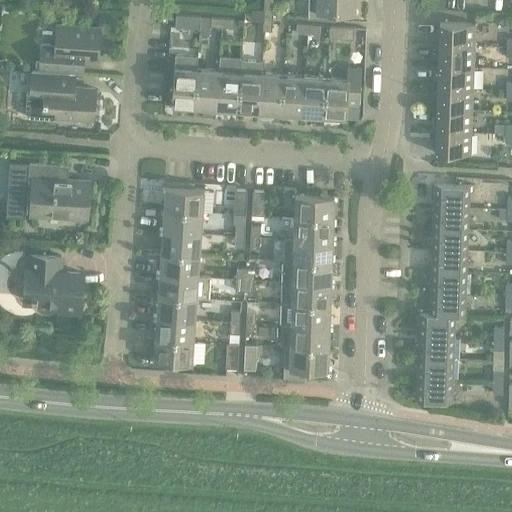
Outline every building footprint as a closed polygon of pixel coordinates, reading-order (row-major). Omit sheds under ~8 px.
[(264,0),(264,8),(273,9),(273,0),(264,0)] [(309,0),(309,18),(335,20),(336,12),(355,13),(355,0),(309,0)] [(264,8),(263,19),(273,20),(273,9),(264,8)] [(176,15),(176,26),(175,27),(200,29),(201,17),(176,15)] [(210,27),(222,28),(223,18),(211,17),(210,27)] [(223,18),(222,28),(233,28),(234,19),(223,18)] [(272,31),(273,20),(263,19),(263,31),(272,31)] [(440,23),(440,45),(475,46),(476,24),(440,23)] [(296,33),(308,34),(309,24),(297,24),(296,33)] [(309,24),(308,34),(320,35),(320,25),(309,24)] [(42,45),(40,70),(83,73),(84,59),(98,60),(100,29),(58,26),(56,46),(42,45)] [(354,40),(355,28),(330,26),(329,38),(354,40)] [(440,45),(439,67),(474,68),(475,46),(440,45)] [(175,67),(172,105),(195,106),(197,69),(198,57),(176,55),(175,67)] [(219,70),(216,108),(238,109),(242,60),(240,60),(240,72),(219,70)] [(242,60),(238,109),(260,111),(262,73),(262,61),(242,60)] [(326,78),(324,116),(346,117),(347,105),(359,106),(362,68),(348,67),(348,79),(326,78)] [(439,67),(438,88),(473,89),(474,68),(439,67)] [(197,69),(195,106),(216,108),(219,70),(197,69)] [(30,118),(43,119),(54,120),(55,117),(94,120),(96,89),(75,88),(76,74),(32,71),(29,94),(27,93),(26,114),(30,118)] [(262,73),(260,111),(281,112),(284,75),(262,73)] [(284,75),(281,112),(302,114),(305,76),(284,75)] [(305,76),(302,114),(324,116),(326,78),(305,76)] [(438,88),(437,110),(472,111),(473,89),(438,88)] [(437,110),(437,131),(472,133),(472,111),(437,110)] [(471,155),(472,133),(437,131),(436,153),(471,155)] [(27,198),(33,198),(32,215),(67,217),(67,220),(87,222),(90,182),(68,180),(69,166),(28,164),(10,161),(7,217),(26,218),(27,198)] [(435,184),(434,207),(469,208),(470,185),(435,184)] [(167,187),(165,209),(203,212),(205,189),(167,187)] [(234,214),(246,215),(247,190),(235,189),(234,214)] [(253,190),(252,215),(264,215),(265,191),(253,190)] [(296,194),(296,217),(334,218),(335,196),(296,194)] [(434,207),(433,228),(468,229),(469,208),(434,207)] [(165,209),(164,231),(201,233),(203,212),(165,209)] [(296,217),(295,239),(333,240),(334,218),(296,217)] [(236,224),(235,236),(245,237),(245,225),(236,224)] [(251,225),(251,237),(260,237),(261,226),(251,225)] [(433,228),(432,249),(468,251),(468,229),(433,228)] [(164,231),(162,252),(200,255),(201,233),(164,231)] [(235,247),(244,248),(245,237),(235,236),(235,247)] [(251,237),(250,248),(259,249),(260,237),(251,237)] [(285,238),(284,260),(332,261),(333,240),(295,239),(285,238)] [(432,249),(432,271),(467,273),(468,251),(432,249)] [(162,252),(161,274),(198,277),(200,255),(162,252)] [(27,281),(23,284),(22,292),(26,296),(25,299),(33,299),(33,300),(38,300),(40,300),(40,302),(61,303),(61,309),(81,311),(83,285),(81,285),(81,273),(61,272),(62,257),(31,255),(30,270),(27,270),(27,281)] [(282,260),(281,281),(331,283),(332,261),(284,260),(282,260)] [(237,268),(236,279),(245,280),(246,268),(237,268)] [(246,268),(245,280),(254,280),(255,269),(246,268)] [(432,271),(431,293),(466,294),(467,273),(432,271)] [(161,274),(159,295),(197,298),(209,299),(211,277),(198,277),(161,274)] [(235,291),(245,292),(245,280),(236,279),(235,291)] [(245,280),(245,292),(254,292),(254,280),(245,280)] [(293,303),(331,305),(331,283),(281,281),(281,303),(293,303)] [(431,293),(430,314),(455,316),(465,316),(466,294),(431,293)] [(159,295),(158,317),(195,320),(197,298),(159,295)] [(293,303),(292,325),(330,326),(331,305),(293,303)] [(231,311),(231,322),(231,323),(240,323),(241,311),(231,311)] [(247,312),(246,323),(255,324),(256,312),(247,312)] [(420,313),(419,335),(455,337),(455,316),(430,314),(420,313)] [(158,317),(156,339),(194,341),(195,320),(158,317)] [(239,335),(240,323),(231,323),(231,322),(230,334),(239,335)] [(246,323),(245,335),(255,335),(255,324),(246,323)] [(281,346),(291,347),(329,348),(330,326),(292,325),(282,324),(281,346)] [(494,327),(493,341),(504,341),(504,327),(494,327)] [(419,335),(419,357),(454,357),(455,337),(419,335)] [(192,364),(194,341),(156,339),(154,361),(192,364)] [(493,350),(503,350),(504,350),(504,341),(493,341),(493,350)] [(226,368),(238,369),(239,344),(227,343),(226,368)] [(245,345),(244,369),(256,370),(257,345),(245,345)] [(328,370),(329,348),(281,347),(280,377),(308,378),(308,370),(328,370)] [(419,357),(418,379),(453,380),(454,357),(419,357)] [(494,370),(494,381),(503,381),(503,370),(494,370)] [(452,402),(453,380),(418,379),(417,401),(452,402)] [(494,393),(502,393),(503,381),(494,381),(494,393)]
